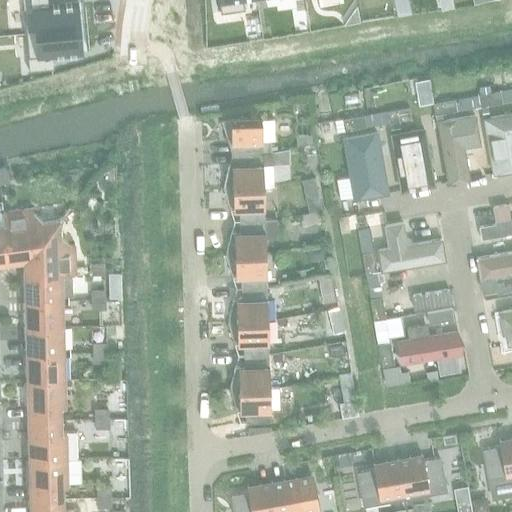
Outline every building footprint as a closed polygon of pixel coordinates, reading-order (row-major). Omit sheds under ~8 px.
[(47,0),(22,0),(23,7),(25,32),(80,27),(77,2),(48,5),(47,0)] [(218,0),(220,11),(244,7),(243,0),(218,0)] [(80,27),(25,32),(27,57),(28,69),(54,67),(53,54),(82,52),(80,27)] [(480,105),(502,101),(500,90),(500,89),(478,93),(478,94),(480,105)] [(435,113),(456,109),(454,98),(454,97),(433,101),(433,102),(435,113)] [(389,121),(411,118),(409,106),(387,110),(389,121)] [(511,111),(481,117),(492,170),(511,165),(511,111)] [(344,129),(366,126),(364,114),(342,118),(344,129)] [(470,114),(437,120),(448,180),(469,176),(463,145),(475,143),(470,114)] [(270,139),(274,139),(274,116),(221,118),(228,141),(237,140),(237,152),(262,151),(270,151),(270,139)] [(415,128),(393,132),(403,188),(425,184),(415,128)] [(371,131),(343,136),(353,193),(381,188),(371,131)] [(263,185),(273,183),(273,163),(263,163),(262,151),(237,152),(237,163),(229,163),(224,186),(263,185)] [(0,181),(8,180),(6,167),(0,168),(0,181)] [(239,219),(264,218),(263,185),(224,186),(230,208),(239,208),(239,219)] [(25,254),(27,256),(69,206),(69,205),(59,217),(42,219),(33,211),(32,207),(2,211),(4,224),(5,224),(9,256),(25,254)] [(69,243),(61,235),(60,217),(70,206),(69,206),(27,256),(29,258),(29,274),(62,273),(75,273),(74,242),(69,243)] [(511,215),(488,220),(490,235),(511,231),(511,215)] [(226,253),(265,252),(265,237),(278,236),(277,218),(264,218),(239,219),(239,230),(231,230),(226,253)] [(5,224),(4,224),(0,224),(0,256),(9,256),(5,224)] [(381,269),(438,260),(434,238),(401,243),(398,225),(374,228),(381,269)] [(366,274),(377,272),(374,250),(362,252),(366,274)] [(511,250),(477,256),(480,278),(511,273),(511,250)] [(241,286),(266,285),(265,252),(226,253),(232,275),(241,275),(241,286)] [(91,272),(104,271),(103,262),(90,263),(91,272)] [(62,273),(29,274),(30,300),(62,299),(62,273)] [(450,284),(412,290),(414,307),(452,300),(450,284)] [(228,320),(267,319),(266,285),(241,286),(241,297),(233,298),(228,320)] [(92,298),(105,298),(104,289),(91,289),(92,298)] [(374,319),(386,317),(382,295),(370,297),(374,319)] [(105,298),(92,298),(92,307),(105,306),(105,298)] [(31,326),(63,325),(62,299),(30,300),(31,326)] [(511,307),(496,310),(501,342),(511,340),(511,307)] [(243,353),(268,352),(267,319),(228,320),(234,342),(243,342),(243,353)] [(31,352),(64,352),(63,325),(31,326),(31,352)] [(397,359),(458,349),(455,330),(394,340),(397,359)] [(382,364),(394,362),(390,341),(378,343),(382,364)] [(93,351),(106,351),(106,342),(93,342),(93,351)] [(106,351),(93,351),(93,360),(106,360),(106,351)] [(32,379),(64,378),(64,352),(31,352),(32,379)] [(230,387),(269,386),(268,352),(243,353),(243,365),(235,365),(230,387)] [(343,401),(356,399),(351,372),(339,374),(343,401)] [(33,418),(59,418),(58,405),(65,405),(64,378),(32,379),(33,418)] [(270,408),(280,407),(279,386),(269,386),(230,387),(236,409),(245,409),(245,421),(270,420),(270,408)] [(95,417),(108,417),(108,408),(95,408),(95,417)] [(108,417),(95,417),(95,426),(108,426),(108,417)] [(59,430),(59,418),(33,418),(34,458),(66,457),(76,457),(76,430),(59,430)] [(511,435),(499,438),(500,444),(484,447),(490,481),(511,476),(511,435)] [(445,489),(439,455),(423,458),(421,452),(397,456),(404,496),(445,489)] [(373,461),(374,467),(358,470),(364,504),(404,496),(397,456),(373,461)] [(35,498),(61,497),(60,484),(67,484),(66,457),(34,458),(35,498)] [(318,511),(319,511),(313,478),(297,481),(295,475),(271,479),(277,511),(318,511)] [(247,484),(248,490),(232,493),(235,511),(277,511),(271,479),(247,484)] [(97,496),(110,496),(110,487),(97,487),(97,496)] [(110,496),(97,496),(98,505),(111,505),(110,496)] [(79,511),(80,510),(68,510),(68,509),(61,510),(61,497),(35,498),(35,511),(79,511)]
